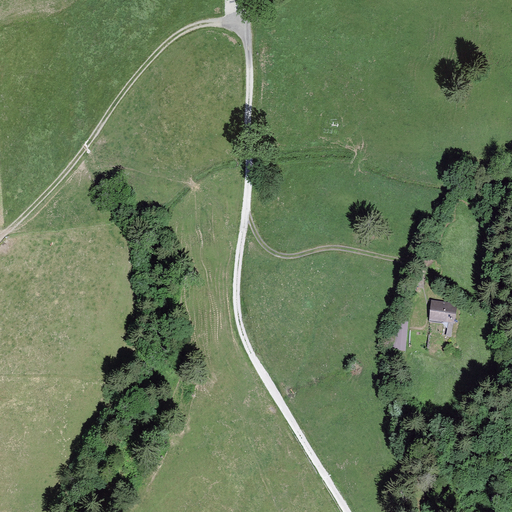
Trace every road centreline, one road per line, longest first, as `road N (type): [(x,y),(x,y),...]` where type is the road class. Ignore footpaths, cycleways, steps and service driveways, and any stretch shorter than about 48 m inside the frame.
road 1 (track): [(347,511),(239,323),(251,0)]
road 2 (track): [(248,21),(198,24),(172,37),(61,176),(0,237)]
road 3 (track): [(245,212),(277,254),(338,247),(416,263)]
